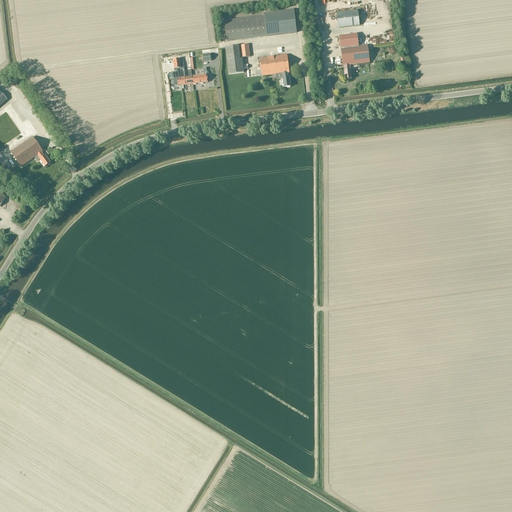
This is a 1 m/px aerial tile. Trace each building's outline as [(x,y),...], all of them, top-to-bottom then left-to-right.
[(338,29),(359,26),(357,10),(336,13),(338,29)] [(294,11),(263,14),(264,16),(266,36),(296,33),(294,11)] [(224,21),(226,41),(266,36),(264,16),(224,21)] [(349,65),(369,63),(367,45),(358,46),(357,34),(339,36),(341,50),(343,66),(344,66),(345,71),(344,71),(345,80),(351,79),(351,75),(353,74),(353,70),(349,70),(349,65)] [(242,58),(250,57),(248,45),(225,48),(228,75),(243,73),(242,58)] [(283,88),(290,87),(289,78),(288,78),(287,73),(289,73),(286,55),(260,58),(262,76),(282,74),(283,88)] [(181,69),(181,68),(180,59),(173,60),(174,69),(175,69),(175,73),(176,74),(177,77),(177,78),(177,79),(174,79),(175,85),(178,85),(178,86),(179,86),(186,85),(185,77),(184,69),(181,69)] [(208,82),(206,68),(203,68),(203,75),(200,76),(200,83),(207,82),(208,82)] [(193,84),(192,77),(191,70),(187,71),(188,77),(185,77),(186,85),(193,84)] [(193,84),(200,83),(200,76),(192,77),(193,84)] [(45,167),(50,163),(45,156),(44,156),(41,152),(42,152),(32,137),(10,152),(21,167),(37,155),(40,159),(40,160),(45,167)]
